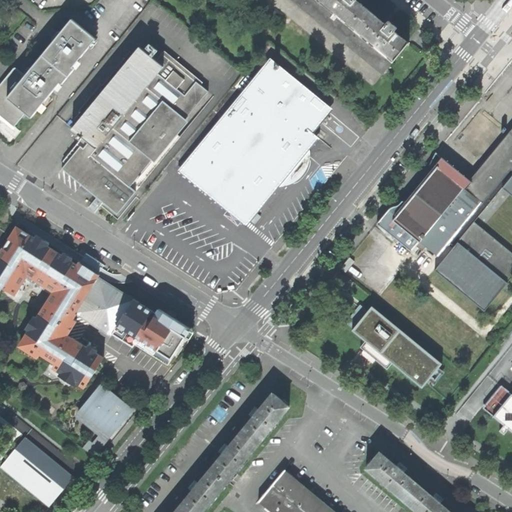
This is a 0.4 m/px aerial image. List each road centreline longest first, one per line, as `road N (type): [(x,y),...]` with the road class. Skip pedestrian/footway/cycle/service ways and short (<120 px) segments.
road 1 (residential): [(239,327),(475,40)]
road 2 (residential): [(239,327),(435,461),(511,502)]
road 3 (residential): [(0,175),(239,327)]
road 4 (residential): [(239,327),(84,511)]
